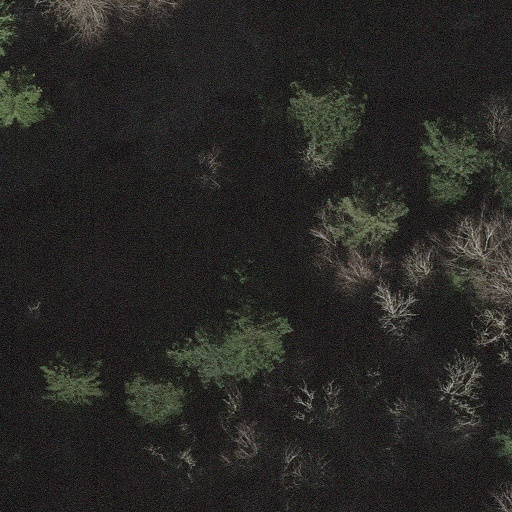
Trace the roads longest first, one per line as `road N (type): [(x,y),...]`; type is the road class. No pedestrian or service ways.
road 1 (track): [(218,0),(245,73),(371,84),(511,30)]
road 2 (track): [(200,0),(0,81)]
